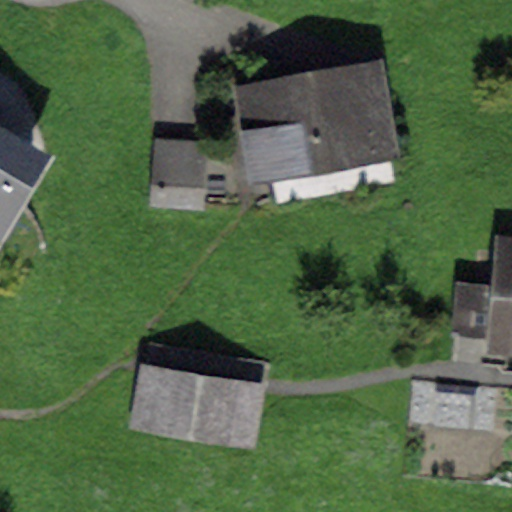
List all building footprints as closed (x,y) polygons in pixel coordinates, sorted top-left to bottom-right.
[(0,217),(14,223),(68,103),(0,72),(0,217)] [(366,187),(388,183),(371,73),(243,96),(256,176),(332,163),(339,204),(368,199),(366,187)] [(155,201),(191,204),(193,172),(157,169),(155,201)] [(494,365),(496,337),(511,338),(511,250),(505,250),(500,293),(460,289),(453,361),(494,365)] [(243,441),(251,391),(144,373),(136,421),(243,441)]
